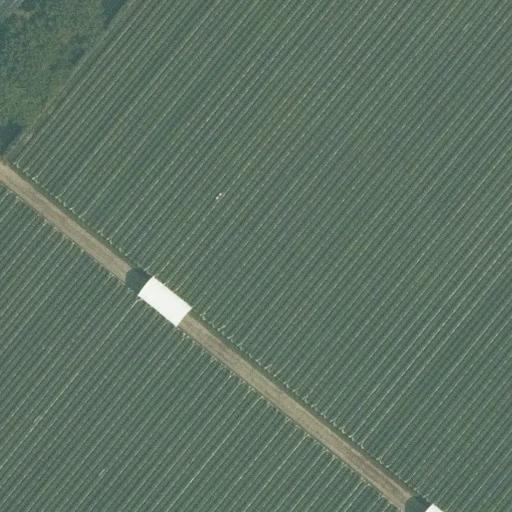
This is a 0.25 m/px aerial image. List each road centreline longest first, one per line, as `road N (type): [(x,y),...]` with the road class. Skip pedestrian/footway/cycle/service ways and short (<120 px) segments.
road 1 (unknown): [(0,169),(416,511)]
road 2 (unclassified): [(109,0),(0,135)]
